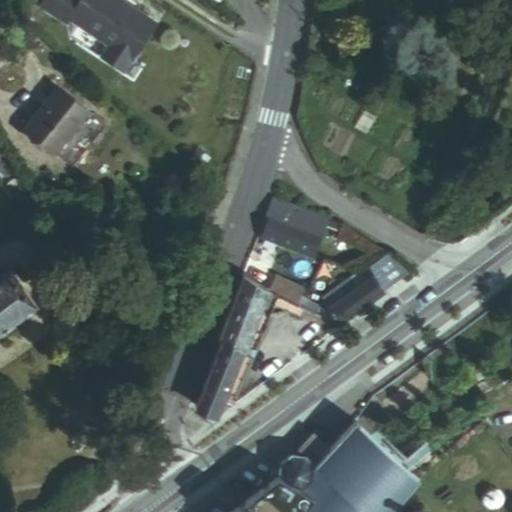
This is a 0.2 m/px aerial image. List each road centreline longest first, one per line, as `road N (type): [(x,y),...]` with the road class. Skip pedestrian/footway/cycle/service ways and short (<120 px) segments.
road 1 (secondary): [(168,496),(168,410),(272,140)]
road 2 (secondary): [(168,496),(465,277)]
road 3 (residential): [(272,140),(309,185),(465,277)]
